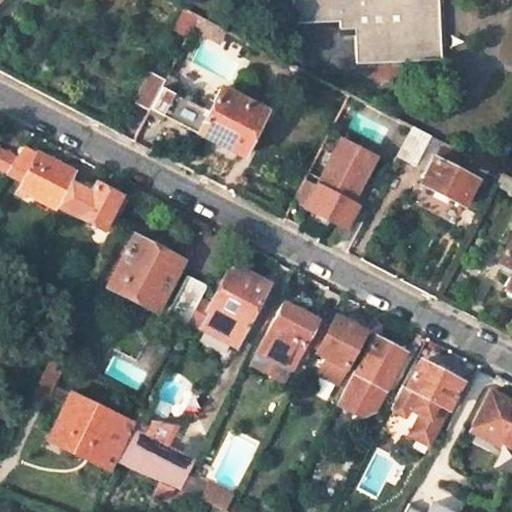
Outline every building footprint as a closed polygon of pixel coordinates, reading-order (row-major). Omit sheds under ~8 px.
[(291,0),(293,24),(339,21),(340,34),(354,33),(356,64),(441,60),(438,0),(291,0)] [(198,15),(185,8),(173,30),(186,37),(198,15)] [(164,80),(150,74),(136,101),(150,108),(161,87),(164,80)] [(207,111),(161,87),(150,108),(241,155),(263,110),(219,88),(207,111)] [(431,136),(411,125),(396,155),(416,165),(431,136)] [(356,189),(373,157),(339,139),(320,177),(308,171),(304,179),(342,199),(349,186),(356,189)] [(72,171),(23,146),(16,157),(11,166),(26,173),(23,180),(15,194),(46,210),(49,205),(54,207),(72,171)] [(11,166),(16,157),(0,148),(0,167),(7,171),(23,180),(26,173),(11,166)] [(475,181),(432,159),(419,184),(461,206),(475,181)] [(511,185),(511,177),(502,172),(497,182),(510,189),(511,185)] [(342,199),(304,179),(292,201),(343,228),(354,205),(342,199)] [(89,193),(70,183),(57,207),(103,230),(106,226),(114,229),(126,205),(117,200),(119,196),(95,183),(89,193)] [(511,235),(498,262),(511,268),(511,277),(505,291),(511,294),(511,235)] [(182,262),(133,236),(107,286),(156,311),(182,262)] [(236,344),(265,288),(244,277),(247,272),(229,263),(224,274),(208,306),(198,301),(188,320),(236,344)] [(206,285),(187,275),(163,321),(183,331),(188,320),(198,301),(206,285)] [(327,326),(282,303),(258,350),(291,368),(304,343),(315,349),(327,326)] [(365,332),(335,316),(313,358),(343,374),(365,332)] [(406,353),(375,338),(357,373),(353,370),(341,394),(368,407),(381,401),(393,377),(400,363),(406,353)] [(403,385),(394,403),(391,409),(393,410),(399,413),(407,412),(409,408),(421,414),(413,429),(416,438),(427,444),(430,445),(462,382),(421,361),(407,388),(403,385)] [(406,367),(400,363),(393,377),(399,381),(406,367)] [(501,441),(511,446),(511,402),(489,391),(469,430),(499,445),(501,441)] [(135,426),(71,394),(65,408),(56,426),(72,435),(65,449),(112,474),(117,462),(133,430),(135,426)] [(399,413),(393,410),(383,429),(424,450),(427,444),(416,438),(413,429),(421,414),(409,408),(407,412),(399,413)] [(135,426),(133,430),(155,440),(163,424),(141,413),(135,426)] [(48,441),(65,449),(72,435),(56,426),(48,441)] [(155,440),(133,430),(117,462),(173,487),(176,488),(180,490),(187,476),(195,459),(186,455),(168,446),(155,440)] [(186,455),(195,459),(202,444),(194,440),(186,455)] [(223,493),(187,476),(180,490),(214,505),(217,506),(223,493)] [(169,496),(173,497),(205,511),(210,511),(214,505),(180,490),(176,488),(173,487),(169,496)] [(404,511),(448,511),(430,502),(424,511),(420,511),(408,505),(404,511)]
